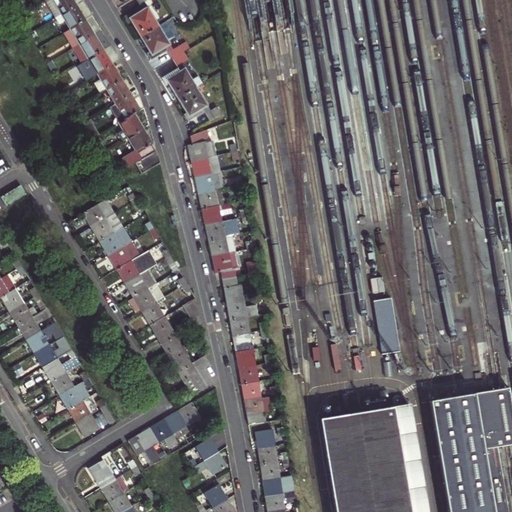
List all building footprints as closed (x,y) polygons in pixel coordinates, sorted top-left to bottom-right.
[(74,0),(73,0),(49,0),(46,2),(46,3),(55,18),(61,14),(76,4),(74,0)] [(147,0),(135,0),(140,7),(125,17),(128,23),(131,22),(135,27),(140,37),(158,26),(144,2),(147,0)] [(82,14),(76,4),(61,14),(55,18),(59,24),(65,21),(70,29),(85,19),(82,14)] [(91,29),(85,19),(70,29),(63,33),(72,48),(79,44),(95,35),(91,29)] [(172,49),(158,26),(140,37),(145,45),(149,52),(147,54),(151,60),(167,51),(172,60),(183,53),(179,45),(172,49)] [(101,44),(95,35),(79,44),(72,48),(81,63),(82,63),(104,50),(101,44)] [(179,45),(183,53),(188,50),(183,43),(179,45)] [(110,59),(104,50),(82,63),(91,78),(97,74),(113,65),(110,59)] [(188,60),(183,53),(172,60),(177,69),(162,78),(166,85),(168,83),(173,90),(177,98),(195,87),(202,83),(198,76),(191,80),(181,64),(188,60)] [(56,69),(51,61),(46,64),(52,73),(56,69)] [(119,74),(113,65),(97,74),(101,79),(95,83),(100,92),(106,89),(122,79),(119,74)] [(128,89),(122,79),(106,89),(115,104),(131,95),(128,89)] [(187,113),(184,115),(188,122),(204,112),(209,121),(221,114),(216,107),(210,111),(195,87),(177,98),(184,109),(187,113)] [(136,103),(131,95),(115,104),(125,119),(134,113),(140,110),(136,103)] [(140,123),(134,113),(125,119),(119,122),(123,130),(118,133),(123,141),(126,139),(143,129),(140,123)] [(90,118),(82,123),(92,139),(100,134),(90,118)] [(149,138),(143,129),(126,139),(133,151),(121,158),(127,168),(134,163),(154,151),(151,145),(153,144),(149,138)] [(208,136),(207,130),(191,136),(192,144),(187,145),(188,149),(191,162),(213,157),(216,156),(212,141),(204,143),(208,136)] [(96,145),(101,154),(106,151),(101,142),(96,145)] [(158,157),(154,151),(134,163),(141,174),(159,163),(158,157)] [(216,156),(213,157),(191,162),(193,172),(194,177),(216,172),(220,172),(216,156)] [(223,188),(220,172),(216,172),(194,177),(196,187),(198,193),(220,188),(223,188)] [(245,200),(242,184),(237,185),(236,185),(239,201),(245,200)] [(0,197),(6,206),(26,194),(20,185),(0,197)] [(223,204),(220,188),(198,193),(200,205),(201,209),(218,206),(223,204)] [(111,198),(118,209),(129,202),(123,191),(111,198)] [(128,196),(132,203),(137,200),(133,193),(128,196)] [(114,214),(106,199),(97,205),(82,213),(88,223),(91,228),(114,214)] [(141,207),(137,200),(132,203),(136,210),(141,207)] [(229,203),(223,204),(218,206),(201,209),(203,219),(205,225),(227,220),(226,215),(231,213),(229,203)] [(95,234),(99,242),(122,228),(114,214),(91,228),(95,234)] [(235,235),(232,219),(227,220),(205,225),(207,234),(208,241),(231,236),(235,235)] [(145,224),(149,231),(154,228),(150,222),(145,224)] [(131,241),(123,227),(122,228),(99,242),(104,249),(108,256),(131,241)] [(157,235),(154,228),(149,231),(153,238),(157,235)] [(235,252),(231,236),(208,241),(210,249),(212,257),(235,252)] [(5,238),(0,241),(4,247),(8,245),(5,238)] [(112,263),(116,269),(140,255),(131,241),(108,256),(112,263)] [(161,252),(165,259),(170,256),(166,249),(161,252)] [(148,251),(140,255),(116,269),(121,278),(124,283),(148,269),(156,264),(148,251)] [(240,267),(237,252),(235,252),(212,257),(214,268),(216,273),(221,272),(222,280),(236,278),(235,271),(234,272),(233,269),(240,267)] [(178,270),(170,256),(165,259),(174,273),(178,270)] [(12,263),(16,269),(21,266),(17,260),(12,263)] [(256,272),(254,262),(247,263),(249,274),(256,272)] [(25,273),(21,266),(16,269),(20,276),(25,273)] [(157,283),(148,269),(124,283),(129,290),(133,297),(156,284),(157,283)] [(15,289),(7,275),(0,279),(0,297),(0,298),(9,293),(15,289)] [(178,280),(182,287),(187,284),(183,277),(178,280)] [(225,292),(227,304),(244,301),(241,285),(237,285),(236,278),(222,280),(224,288),(225,292)] [(138,306),(141,311),(156,302),(164,297),(156,284),(133,297),(134,300),(138,306)] [(178,293),(184,304),(195,298),(191,290),(187,284),(182,287),(184,290),(178,293)] [(29,290),(33,297),(38,294),(34,288),(29,290)] [(9,312),(24,303),(15,289),(9,293),(0,298),(5,306),(9,312)] [(46,308),(38,294),(33,297),(37,304),(27,309),(24,303),(9,312),(13,318),(17,326),(32,317),(46,308)] [(182,305),(191,319),(199,315),(195,298),(184,304),(182,305)] [(391,299),(373,301),(381,355),(399,352),(391,299)] [(138,306),(134,300),(129,303),(136,314),(141,311),(138,306)] [(245,307),(244,301),(227,304),(228,313),(230,320),(246,317),(257,315),(255,305),(245,307)] [(145,317),(150,325),(164,316),(156,302),(141,311),(145,317)] [(46,308),(32,317),(17,326),(21,332),(26,340),(40,331),(36,324),(42,321),(46,327),(55,322),(46,308)] [(186,322),(190,329),(201,322),(199,315),(191,319),(186,322)] [(154,333),(158,339),(173,330),(164,316),(150,325),(154,333)] [(249,333),(246,317),(230,320),(231,329),(233,336),(249,333)] [(46,327),(40,331),(26,340),(30,347),(34,354),(49,345),(45,339),(53,335),(56,340),(63,336),(55,322),(46,327)] [(188,330),(192,337),(202,331),(201,322),(190,329),(188,330)] [(163,347),(166,353),(181,344),(173,330),(158,339),(163,347)] [(252,349),(249,333),(233,336),(234,346),(235,352),(252,349)] [(64,355),(67,353),(72,350),(63,336),(55,341),(64,355)] [(194,346),(198,353),(203,350),(199,343),(194,346)] [(192,362),(181,344),(166,353),(177,371),(192,396),(214,382),(205,368),(210,365),(204,355),(192,362)] [(42,368),(57,359),(49,345),(34,354),(38,361),(42,368)] [(255,365),(252,349),(235,352),(237,362),(238,368),(255,365)] [(51,381),(66,373),(80,364),(72,350),(67,353),(71,359),(61,365),(57,359),(42,368),(47,375),(51,381)] [(256,373),(255,365),(238,368),(240,377),(241,384),(258,381),(267,379),(265,370),(256,373)] [(80,374),(84,381),(88,378),(84,371),(80,374)] [(59,395),(74,387),(66,373),(51,381),(56,389),(59,395)] [(93,385),(88,378),(84,381),(88,387),(93,385)] [(261,397),(258,381),(241,384),(243,392),(244,400),(261,397)] [(67,409),(88,397),(80,383),(74,387),(59,395),(64,404),(67,409)] [(442,398),(430,400),(448,511),(509,511),(499,447),(507,446),(511,445),(511,410),(508,387),(497,389),(462,395),(442,398)] [(278,403),(276,394),(271,395),(268,396),(270,405),(278,403)] [(76,423),(91,414),(97,411),(89,396),(88,397),(67,409),(72,417),(76,423)] [(268,396),(261,397),(244,400),(246,409),(247,417),(249,425),(266,422),(264,414),(271,413),(270,405),(268,396)] [(96,402),(101,409),(105,406),(101,399),(96,402)] [(200,417),(192,402),(186,406),(178,411),(186,425),(187,425),(200,417)] [(428,511),(410,404),(393,407),(410,511),(428,511)] [(319,419),(334,511),(410,511),(393,407),(376,409),(355,413),(337,416),(319,419)] [(173,414),(164,419),(172,434),(186,425),(178,411),(173,414)] [(94,420),(91,414),(76,423),(81,431),(85,438),(99,429),(94,420)] [(94,420),(99,429),(105,425),(100,416),(94,420)] [(204,422),(200,417),(187,425),(191,430),(204,422)] [(169,449),(164,451),(167,456),(181,448),(178,443),(176,439),(172,434),(164,419),(158,423),(150,428),(159,442),(163,439),(169,449)] [(176,439),(190,431),(186,425),(172,434),(176,439)] [(205,427),(192,435),(195,440),(208,432),(205,427)] [(159,442),(150,428),(140,433),(127,441),(136,456),(144,451),(153,465),(167,456),(164,451),(158,455),(152,446),(159,442)] [(256,439),(258,448),(274,446),(272,429),(255,432),(256,439)] [(188,444),(195,440),(192,435),(185,439),(188,444)] [(195,446),(204,461),(218,452),(215,446),(210,438),(195,446)] [(131,470),(131,469),(136,466),(124,446),(118,449),(131,470)] [(277,462),(274,446),(258,448),(259,457),(260,464),(277,462)] [(197,474),(208,468),(212,475),(227,466),(225,463),(218,452),(204,461),(193,467),(197,474)] [(100,488),(115,479),(103,459),(88,468),(97,483),(100,488)] [(279,478),(277,462),(260,464),(262,474),(262,480),(279,478)] [(140,473),(136,466),(131,469),(136,476),(140,473)] [(120,476),(115,479),(100,488),(103,494),(108,502),(123,493),(128,490),(120,476)] [(288,476),(279,478),(262,480),(264,489),(265,496),(282,494),(292,492),(288,476)] [(204,493),(212,507),(227,499),(223,492),(218,484),(204,493)] [(144,491),(148,497),(153,494),(149,488),(144,491)] [(267,507),(267,511),(269,511),(284,510),(283,502),(288,501),(288,500),(294,499),(292,492),(282,494),(265,496),(267,507)] [(114,511),(123,511),(132,507),(123,493),(108,502),(112,508),(114,511)] [(159,511),(162,510),(153,494),(148,497),(156,511),(159,511)] [(235,511),(234,509),(227,499),(212,507),(214,511),(235,511)]
